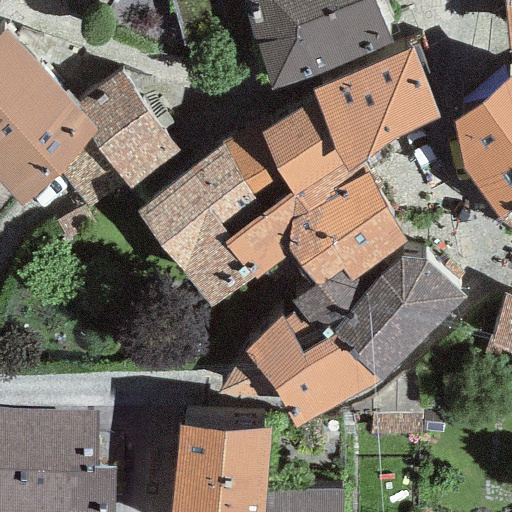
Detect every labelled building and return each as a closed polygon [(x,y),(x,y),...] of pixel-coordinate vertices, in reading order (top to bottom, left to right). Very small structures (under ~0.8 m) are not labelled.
[(243,0),(271,93),(332,69),(305,0),(243,0)] [(305,0),(332,69),(392,47),(371,0),(305,0)] [(0,34),(0,129),(52,78),(5,30),(0,34)] [(439,118),(412,49),(312,91),(315,99),(258,135),(291,195),(294,198),(341,165),(347,173),(361,164),(396,139),(439,118)] [(120,71),(72,102),(95,127),(56,168),(91,211),(126,190),(142,208),(192,168),(120,71)] [(511,209),(511,76),(452,121),(460,172),(500,222),(511,209)] [(72,102),(52,78),(0,129),(0,181),(23,205),(56,168),(95,127),(72,102)] [(142,208),(137,213),(210,308),(253,278),(223,243),(290,194),(258,135),(252,126),(220,141),(222,144),(192,168),(142,208)] [(361,164),(347,173),(341,165),(294,198),(291,195),(290,194),(223,243),(253,278),(255,280),(289,254),(314,285),(317,288),(341,271),(351,283),(356,280),(406,242),(361,164)] [(511,209),(500,222),(511,230),(511,209)] [(398,257),(367,290),(422,341),(466,299),(424,259),(398,257)] [(379,382),(422,341),(367,290),(356,280),(351,283),(341,271),(317,288),(314,285),(288,302),(290,305),(329,339),(379,382)] [(511,295),(508,293),(490,347),(511,356),(511,295)] [(379,382),(329,339),(290,305),(280,318),(246,352),(219,394),(278,396),(295,429),(379,382)] [(97,410),(0,409),(0,511),(113,511),(114,466),(97,466),(97,410)] [(269,431),(177,424),(173,486),(265,493),(269,431)] [(263,511),(265,493),(173,486),(170,511),(263,511)] [(342,511),(343,493),(265,493),(263,511),(342,511)]
